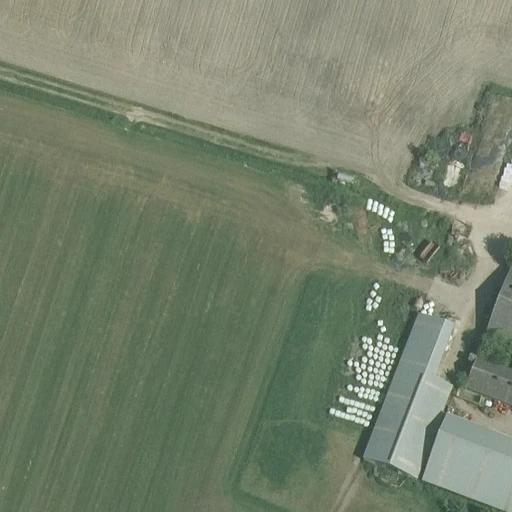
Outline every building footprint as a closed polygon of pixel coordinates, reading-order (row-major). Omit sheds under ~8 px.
[(487,170),(496,139),(479,135),(471,165),(487,170)] [(511,369),(478,357),(465,390),(511,408),(511,265),(482,340),(511,352),(511,369)] [(440,324),(418,316),(363,463),(417,483),(452,389),(420,377),(440,324)] [(449,349),(437,345),(433,354),(446,359),(449,349)] [(494,511),(511,511),(511,445),(447,422),(423,485),(494,511)]
